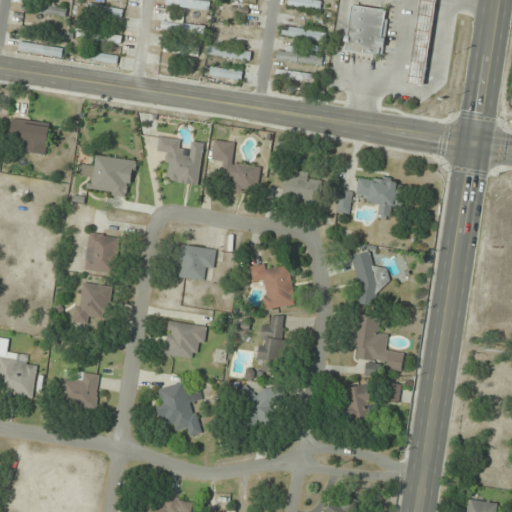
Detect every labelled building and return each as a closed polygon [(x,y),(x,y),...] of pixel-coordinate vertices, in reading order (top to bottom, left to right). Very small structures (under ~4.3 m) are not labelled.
[(66,18),(68,8),(24,0),(22,10),(66,18)] [(210,2),(196,0),(166,0),(166,6),(208,11),(210,2)] [(321,10),(322,1),(314,0),(289,0),(288,6),(321,10)] [(424,86),(434,0),(417,0),(407,84),(424,86)] [(126,11),(89,4),(87,15),(124,22),(126,11)] [(388,9),(350,5),(344,51),(382,56),(388,9)] [(205,35),(206,26),(162,21),(161,30),(205,35)] [(254,29),(216,25),(215,33),(253,37),(254,29)] [(324,44),(326,34),(284,25),(282,36),(324,44)] [(121,42),(121,34),(92,34),(92,42),(121,42)] [(252,52),(208,45),(207,55),(250,61),(252,52)] [(158,57),(202,60),(203,51),(159,48),(158,57)] [(276,59),(319,65),(320,56),(278,50),(276,59)] [(80,59),(116,66),(118,58),(82,52),(80,59)] [(210,76),(241,81),(242,72),(211,67),(210,76)] [(275,76),(313,85),(315,76),(277,68),(275,76)] [(46,154),(50,125),(12,119),(10,139),(24,141),(23,151),(46,154)] [(203,143),(192,142),(191,150),(180,149),(181,139),(159,137),(157,153),(168,154),(166,181),(199,185),(203,143)] [(258,192),(261,167),(233,164),(235,143),(214,141),(213,161),(223,162),(221,178),(230,179),(229,190),(258,192)] [(136,161),(95,155),(93,167),(83,165),(81,177),(90,178),(88,192),(131,198),(136,161)] [(321,175),(285,175),(285,200),(321,200),(321,175)] [(390,217),(391,206),(402,208),(405,181),(358,176),(356,195),(367,196),(366,203),(378,205),(377,216),(390,217)] [(350,215),(353,192),(340,190),(336,212),(350,215)] [(121,237),(90,232),(84,269),(115,274),(121,237)] [(176,277),(203,281),(205,270),(213,271),(216,250),(181,244),(176,277)] [(351,256),(362,305),(379,301),(376,289),(391,285),(386,266),(375,269),(371,251),(351,256)] [(266,309),(296,305),(291,263),(250,268),(252,285),(262,283),(266,309)] [(73,322),(96,325),(97,317),(109,318),(113,287),(79,282),(73,322)] [(401,372),(404,354),(386,351),(388,336),(378,334),(381,317),(360,314),(353,358),(386,363),(385,369),(401,372)] [(281,374),(284,316),(271,316),(271,325),(263,325),(261,372),(281,374)] [(163,355),(193,360),(195,349),(204,350),(208,327),(169,321),(163,355)] [(38,366),(27,364),(28,356),(8,352),(10,340),(0,338),(0,355),(3,356),(0,377),(0,393),(33,398),(38,366)] [(96,409),(100,375),(64,371),(61,406),(96,409)] [(199,389),(187,391),(186,382),(156,388),(162,425),(173,423),(174,430),(189,428),(190,435),(200,434),(195,403),(202,402),(199,389)] [(399,403),(402,385),(389,383),(386,401),(399,403)] [(369,384),(343,389),(350,423),(376,418),(369,384)] [(256,395),(250,385),(234,394),(246,412),(238,417),(249,433),(277,416),(271,407),(280,402),(270,386),(256,395)] [(360,511),(362,510),(346,494),(329,511),(360,511)] [(192,511),(193,501),(143,499),(142,511),(192,511)] [(496,511),(498,503),(467,500),(465,511),(496,511)]
